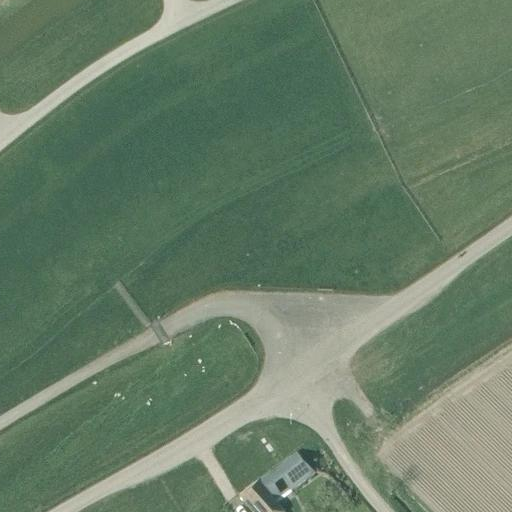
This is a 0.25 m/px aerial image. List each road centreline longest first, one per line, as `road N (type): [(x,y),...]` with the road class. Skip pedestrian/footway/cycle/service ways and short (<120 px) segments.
road 1 (unclassified): [(293,377),(511,227)]
road 2 (unclassified): [(66,511),(293,377)]
road 3 (unclassified): [(382,511),(293,377)]
